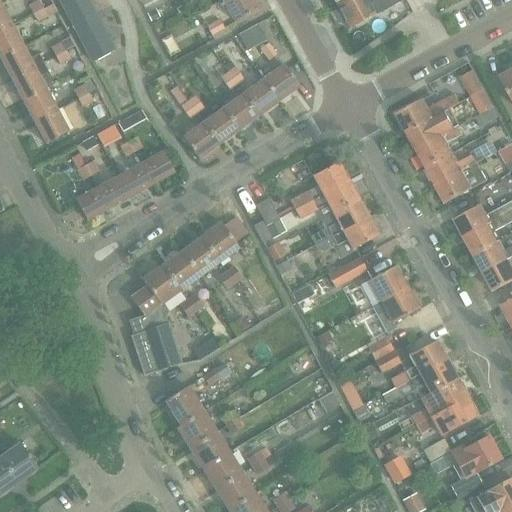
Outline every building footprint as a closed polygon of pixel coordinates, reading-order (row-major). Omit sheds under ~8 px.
[(33,14),(43,8),(39,0),(29,5),(33,14)] [(84,0),(58,0),(92,63),(113,52),(84,0)] [(251,0),(223,0),(223,1),(235,23),(257,10),(251,0)] [(333,0),(338,8),(352,0),(333,0)] [(365,0),(352,0),(338,8),(350,30),(391,7),(387,0),(376,0),(368,4),(365,0)] [(43,8),(33,14),(37,23),(57,12),(53,3),(43,8)] [(0,31),(11,26),(0,5),(0,31)] [(156,10),(148,15),(152,23),(161,18),(156,10)] [(212,36),(224,30),(219,20),(207,26),(212,36)] [(257,25),(238,35),(246,49),(264,39),(257,25)] [(0,58),(22,47),(11,26),(0,31),(0,58)] [(55,57),(66,52),(75,47),(70,38),(50,49),(55,57)] [(268,60),(276,55),(268,43),(260,48),(268,60)] [(0,59),(11,80),(43,63),(38,54),(28,59),(22,47),(0,58),(0,59)] [(66,52),(55,57),(60,65),(71,59),(66,52)] [(238,86),(245,81),(230,62),(224,67),(228,72),(238,86)] [(22,101),(45,89),(38,76),(48,72),(43,63),(11,80),(22,101)] [(263,80),(278,101),(299,86),(284,65),(263,80)] [(511,71),(500,78),(511,100),(511,71)] [(230,91),(238,86),(228,72),(226,73),(220,77),(230,91)] [(473,72),(460,79),(470,98),(472,97),(483,90),(473,72)] [(243,94),(258,115),(278,101),(263,80),(243,94)] [(78,99),(88,93),(84,85),(73,90),(78,99)] [(190,119),(197,114),(187,101),(177,87),(170,92),(190,119)] [(33,122),(56,110),(45,89),(22,101),(33,122)] [(88,93),(78,99),(82,108),(101,97),(97,89),(88,93)] [(472,97),(470,98),(481,116),(483,115),(493,109),(494,109),(483,90),(472,97)] [(223,109),(238,130),(258,115),(243,94),(223,109)] [(407,134),(451,110),(451,108),(460,103),(455,94),(429,109),(425,100),(397,116),(407,134)] [(195,96),(187,101),(197,114),(204,108),(195,96)] [(203,123),(218,144),(238,130),(223,109),(203,123)] [(481,116),(476,119),(481,128),(499,118),(494,109),(483,115),(481,116)] [(56,110),(33,122),(45,144),(67,132),(56,110)] [(416,152),(459,129),(458,128),(461,126),(451,110),(407,134),(416,152)] [(218,144),(203,123),(183,138),(198,159),(218,144)] [(426,169),(454,154),(448,143),(462,136),(459,129),(416,152),(426,169)] [(137,137),(128,142),(134,153),(143,148),(137,137)] [(92,138),(81,144),(85,152),(96,146),(92,138)] [(125,158),(134,153),(128,142),(120,147),(125,158)] [(435,186),(477,164),(476,162),(485,158),(485,159),(498,152),(493,142),(470,153),(472,156),(459,163),(454,154),(426,169),(435,186)] [(511,143),(511,144),(498,152),(510,172),(511,171),(511,170),(511,143)] [(151,185),(173,173),(162,153),(140,165),(151,185)] [(79,156),(72,160),(77,170),(85,165),(79,156)] [(86,165),(85,165),(91,176),(100,171),(94,161),(86,165)] [(295,212),(349,182),(339,163),(313,178),(318,187),(290,203),(295,212)] [(477,164),(435,186),(445,204),(487,182),(477,164)] [(77,170),(76,170),(83,181),(91,176),(85,165),(77,170)] [(129,197),(151,185),(140,165),(118,177),(129,197)] [(108,209),(129,197),(118,177),(96,189),(108,209)] [(295,212),(299,221),(318,211),(322,220),(359,200),(349,182),(295,212)] [(108,209),(96,189),(74,201),(86,221),(108,209)] [(269,200),(256,207),(266,227),(279,220),(269,200)] [(316,246),(369,218),(359,200),(322,220),(327,229),(311,238),(316,246)] [(481,205),(454,220),(464,239),(511,212),(511,201),(487,216),(481,205)] [(511,212),(464,239),(474,257),(501,242),(500,241),(495,232),(511,222),(511,212)] [(369,218),(316,246),(320,253),(330,247),(331,250),(347,241),(352,250),(379,236),(369,218)] [(254,228),(264,246),(273,241),(263,223),(254,228)] [(221,225),(201,240),(219,265),(239,250),(221,225)] [(511,234),(500,241),(501,242),(474,257),(483,275),(511,258),(511,234)] [(219,265),(201,240),(182,254),(183,256),(200,279),(219,265)] [(272,262),(285,256),(278,243),(266,249),(272,262)] [(200,279),(183,256),(182,254),(163,268),(181,292),(200,279)] [(511,258),(483,275),(493,293),(511,282),(511,258)] [(335,290),(367,272),(359,259),(327,277),(335,290)] [(289,262),(276,269),(280,277),(293,270),(289,262)] [(233,266),(226,272),(235,284),(242,279),(233,266)] [(163,268),(143,282),(147,287),(160,305),(161,307),(161,306),(181,292),(163,268)] [(395,268),(360,287),(372,308),(407,289),(395,268)] [(235,284),(226,272),(218,277),(227,290),(235,284)] [(308,285),(291,294),(296,304),(313,295),(308,285)] [(144,317),(129,321),(133,336),(130,337),(143,377),(158,373),(181,366),(169,325),(167,326),(161,306),(161,307),(160,305),(147,287),(131,299),(144,317)] [(407,289),(372,308),(386,335),(395,330),(392,325),(419,310),(407,289)] [(195,295),(187,300),(195,313),(203,307),(195,295)] [(195,313),(187,300),(179,306),(188,318),(195,313)] [(511,326),(511,325),(511,300),(501,307),(511,326)] [(243,317),(233,323),(239,333),(249,326),(243,317)] [(327,332),(314,339),(320,350),(333,343),(327,332)] [(385,337),(367,347),(375,361),(394,351),(385,337)] [(211,339),(201,345),(208,356),(218,349),(211,339)] [(409,357),(415,367),(390,380),(394,389),(395,390),(447,361),(436,342),(409,357)] [(394,351),(375,361),(376,364),(365,370),(370,377),(381,372),(382,373),(400,363),(394,351)] [(457,380),(447,361),(395,390),(394,389),(381,396),(385,404),(424,384),(430,395),(457,380)] [(224,364),(215,369),(220,379),(221,379),(230,374),(224,364)] [(215,369),(202,377),(208,386),(220,379),(215,369)] [(348,378),(338,383),(341,389),(351,384),(348,378)] [(416,426),(467,398),(457,380),(430,395),(420,400),(426,410),(411,418),(416,426)] [(180,427),(202,412),(187,388),(164,403),(180,427)] [(332,392),(317,400),(325,414),(340,406),(332,392)] [(467,398),(416,426),(429,450),(443,442),(441,437),(450,432),(477,417),(467,398)] [(225,427),(239,419),(233,410),(220,419),(225,427)] [(202,412),(180,427),(176,429),(190,450),(216,434),(202,412)] [(239,419),(225,427),(230,436),(244,427),(239,419)] [(372,426),(363,431),(368,441),(378,436),(372,426)] [(203,470),(229,454),(216,434),(190,450),(203,470)] [(477,475),(501,461),(488,438),(464,451),(461,446),(450,453),(450,454),(443,458),(450,470),(453,467),(462,483),(451,489),(458,502),(482,484),(477,475)] [(0,461),(16,484),(37,470),(19,445),(0,459),(0,461)] [(251,467),(265,459),(259,450),(246,459),(251,467)] [(216,491),(242,475),(229,454),(203,470),(216,491)] [(271,454),(265,459),(269,465),(276,461),(271,454)] [(399,457),(382,466),(393,485),(410,476),(399,457)] [(265,459),(251,467),(257,476),(270,467),(269,465),(265,459)] [(422,459),(414,464),(418,471),(426,466),(422,459)] [(0,496),(16,484),(0,461),(0,496)] [(229,511),(255,495),(242,475),(216,491),(229,511)] [(511,479),(511,480),(487,494),(469,503),(473,511),(502,511),(511,507),(511,479)] [(277,508),(291,500),(286,492),(271,500),(277,508)] [(291,500),(277,508),(279,511),(289,511),(295,509),(294,507),(306,500),(302,493),(291,500)] [(416,494),(402,501),(407,511),(421,511),(424,510),(416,494)] [(229,511),(265,511),(255,495),(229,511)]
